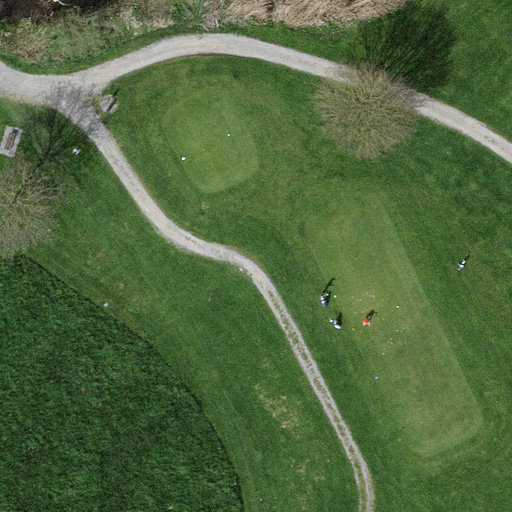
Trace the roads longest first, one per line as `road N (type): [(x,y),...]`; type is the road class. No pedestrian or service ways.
road 1 (track): [(0,93),(81,107),(181,58),(244,58),(468,139),(511,166)]
road 2 (track): [(365,511),(365,489),(261,280),(177,247),(81,107)]
